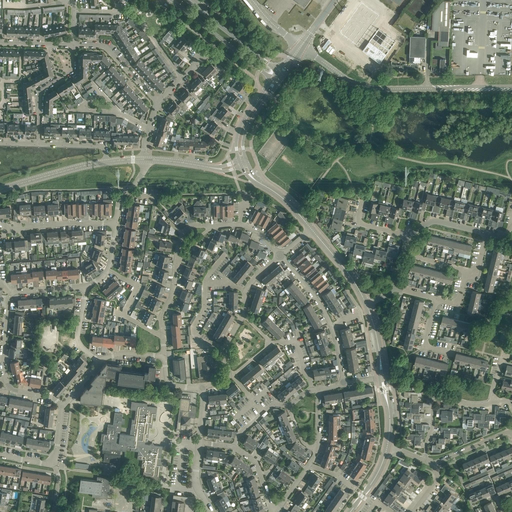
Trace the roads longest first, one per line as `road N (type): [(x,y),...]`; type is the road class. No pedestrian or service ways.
road 1 (unclassified): [(300,46),(365,87),(511,86)]
road 2 (residential): [(61,405),(6,382),(8,298),(85,286)]
road 3 (residential): [(343,384),(331,326),(279,255)]
road 4 (tertiary): [(172,0),(271,79)]
road 5 (residential): [(493,402),(433,398),(426,461)]
